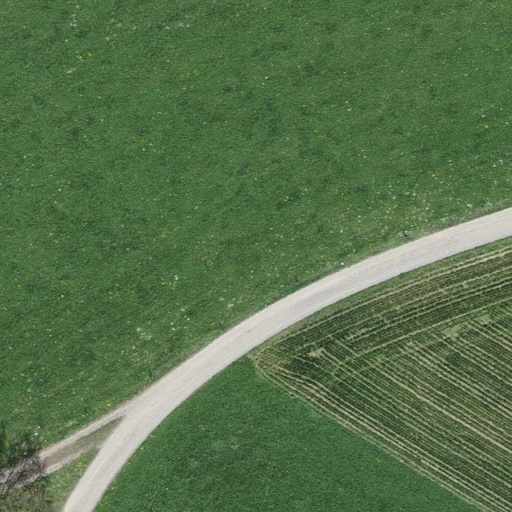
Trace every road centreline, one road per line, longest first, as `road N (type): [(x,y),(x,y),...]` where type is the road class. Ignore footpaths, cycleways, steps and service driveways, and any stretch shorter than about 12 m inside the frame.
road 1 (track): [(76,511),(162,396),(239,334),(330,286),(511,219)]
road 2 (track): [(162,396),(0,484)]
